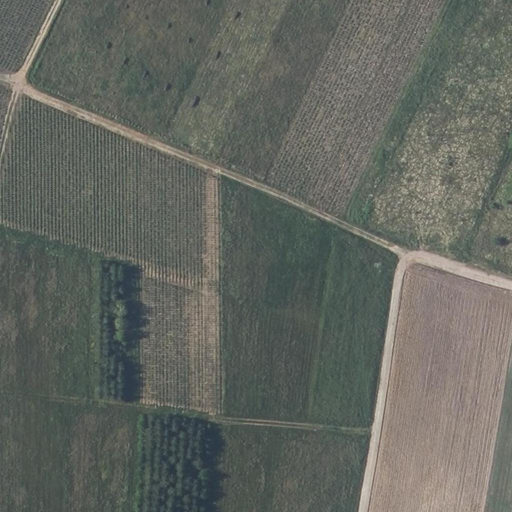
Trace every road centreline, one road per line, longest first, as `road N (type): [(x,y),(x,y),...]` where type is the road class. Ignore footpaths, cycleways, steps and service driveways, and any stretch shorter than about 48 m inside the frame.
road 1 (track): [(0,71),(334,217),(406,260)]
road 2 (track): [(0,222),(316,320),(334,217)]
road 3 (track): [(0,392),(373,431)]
road 4 (track): [(361,511),(406,260),(511,289)]
